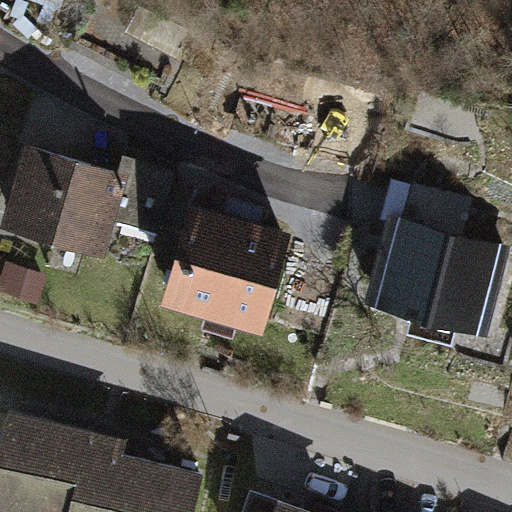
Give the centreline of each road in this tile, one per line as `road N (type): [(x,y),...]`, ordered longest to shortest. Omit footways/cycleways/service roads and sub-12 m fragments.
road 1 (residential): [(0,331),(511,488)]
road 2 (residential): [(0,49),(317,199)]
